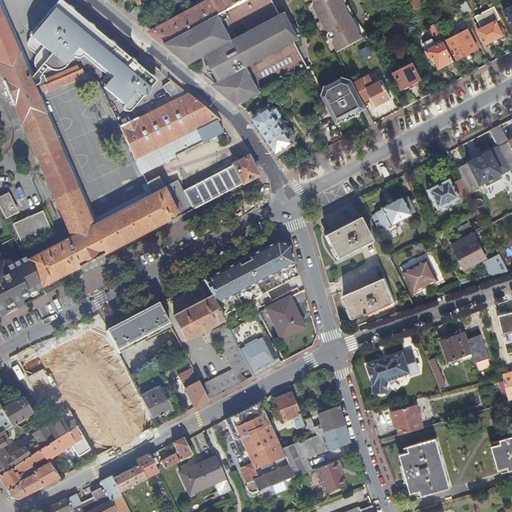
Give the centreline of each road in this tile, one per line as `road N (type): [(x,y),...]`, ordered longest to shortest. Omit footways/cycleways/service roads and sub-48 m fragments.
road 1 (residential): [(335,350),(20,511)]
road 2 (residential): [(288,202),(0,352)]
road 3 (residential): [(288,202),(221,102),(95,0)]
road 4 (residential): [(511,85),(288,202)]
road 5 (residential): [(511,285),(335,350)]
road 6 (residential): [(335,350),(387,511)]
road 7 (residential): [(288,202),(335,350)]
